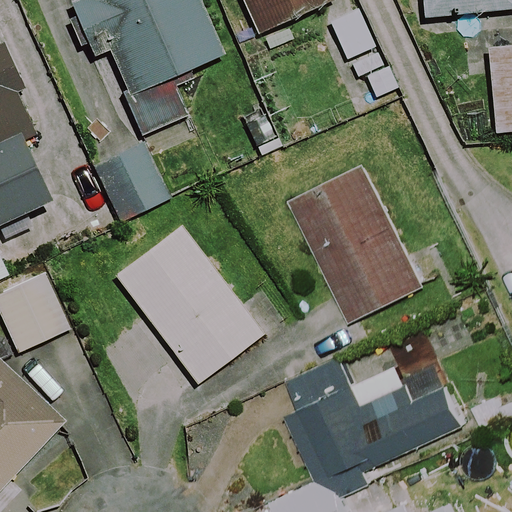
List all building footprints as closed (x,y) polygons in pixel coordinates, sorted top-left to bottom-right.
[(218,59),(195,0),(79,0),(67,5),(88,58),(103,52),(136,137),(184,118),(168,78),(218,59)] [(325,4),(322,0),(235,0),(252,37),(325,4)] [(509,9),(508,0),(419,0),(422,19),(509,9)] [(353,14),(325,28),(366,108),(394,93),(353,14)] [(3,44),(0,45),(0,219),(44,201),(13,130),(25,125),(13,97),(24,92),(3,44)] [(511,134),(511,47),(482,51),(492,137),(511,134)] [(166,202),(140,145),(93,167),(119,224),(166,202)] [(422,291),(364,171),(290,207),(349,327),(422,291)] [(259,339),(178,231),(113,280),(194,388),(259,339)] [(0,253),(0,283),(12,278),(0,253)] [(34,278),(0,292),(0,321),(15,355),(60,335),(34,278)] [(285,380),(297,409),(287,412),(315,484),(340,474),(462,427),(448,390),(434,356),(353,387),(342,358),(285,380)] [(0,489),(61,425),(0,367),(0,489)] [(435,511),(347,511),(333,480),(278,504),(281,511),(446,511),(444,508),(435,511)]
